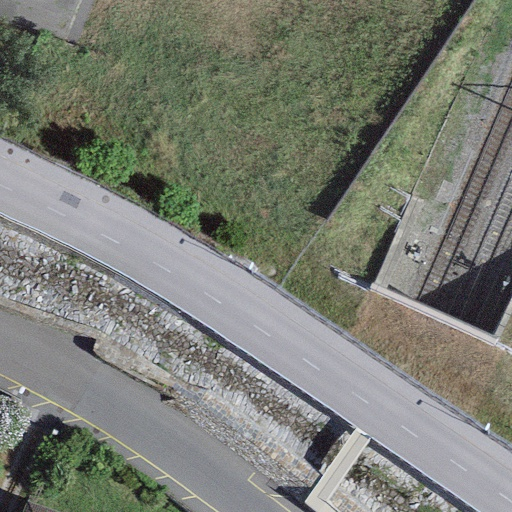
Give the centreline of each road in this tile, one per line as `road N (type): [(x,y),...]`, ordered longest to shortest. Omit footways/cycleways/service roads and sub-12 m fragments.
road 1 (residential): [(0,186),(200,289),(511,504)]
road 2 (residential): [(248,511),(195,473),(0,370)]
